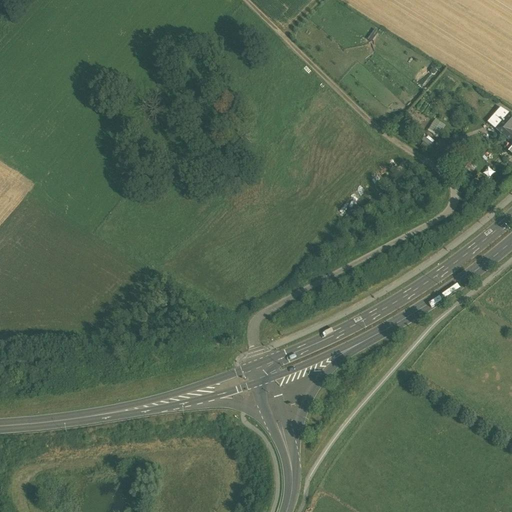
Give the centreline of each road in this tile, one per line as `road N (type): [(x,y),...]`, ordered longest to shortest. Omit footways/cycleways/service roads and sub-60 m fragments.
road 1 (track): [(259,364),(256,319),(445,214),(454,190),(243,0)]
road 2 (primary): [(511,214),(412,288),(259,364)]
road 3 (primary): [(259,364),(86,417)]
road 4 (primary): [(368,336),(511,240)]
road 5 (tertiary): [(294,456),(308,398),(368,336)]
